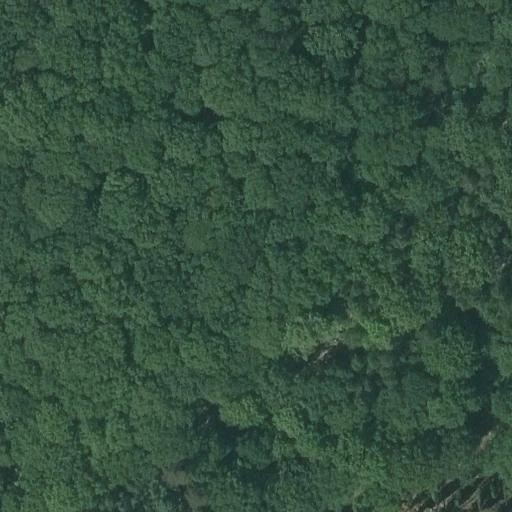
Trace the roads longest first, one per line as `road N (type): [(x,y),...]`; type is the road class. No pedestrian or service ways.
road 1 (track): [(204,419),(210,398),(252,347),(369,230),(511,112)]
road 2 (track): [(511,246),(381,318),(263,398),(204,419)]
road 3 (track): [(204,419),(34,511)]
